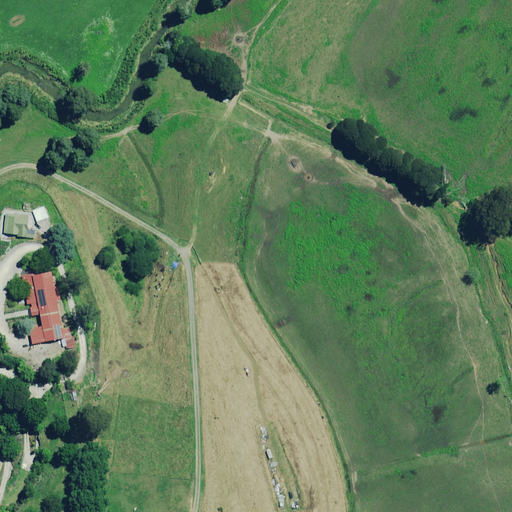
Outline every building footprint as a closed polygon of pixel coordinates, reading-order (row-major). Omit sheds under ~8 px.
[(49,218),(44,207),(33,211),(37,222),(49,218)] [(30,216),(6,214),(4,234),(17,235),(17,237),(28,238),(30,216)] [(51,273),(30,278),(41,329),(31,332),(34,346),(65,340),(51,273)] [(48,357),(46,345),(35,347),(37,359),(48,357)] [(35,424),(36,456),(48,455),(46,423),(35,424)]
